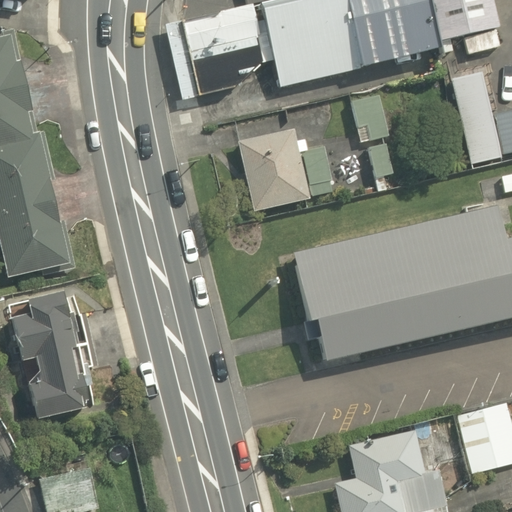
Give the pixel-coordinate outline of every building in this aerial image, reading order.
[(436,57),(423,0),(279,0),(259,4),(279,92),(436,57)] [(490,0),(425,0),(436,44),(498,29),(490,0)] [(60,227),(55,228),(45,186),(54,183),(42,133),(26,137),(21,119),(28,117),(9,35),(0,37),(0,275),(3,287),(65,272),(71,271),(60,227)] [(500,158),(480,73),(448,80),(448,81),(468,167),(500,158)] [(376,92),(346,100),(357,143),(387,136),(376,92)] [(511,111),(493,115),(501,155),(511,152),(511,111)] [(288,134),(237,146),(253,217),(305,206),(288,134)] [(383,146),(367,150),(375,179),(391,174),(383,146)] [(324,149),(299,155),(308,193),(333,187),(324,149)] [(511,213),(321,261),(346,361),(511,320),(511,213)] [(5,328),(14,370),(33,366),(36,379),(17,384),(27,427),(82,414),(57,300),(27,307),(30,323),(5,328)] [(511,473),(511,427),(504,400),(455,415),(476,484),(511,473)] [(355,475),(334,479),(340,511),(446,511),(434,446),(421,449),(418,431),(395,435),(395,433),(348,442),(355,475)] [(94,511),(85,459),(35,468),(42,511),(94,511)]
